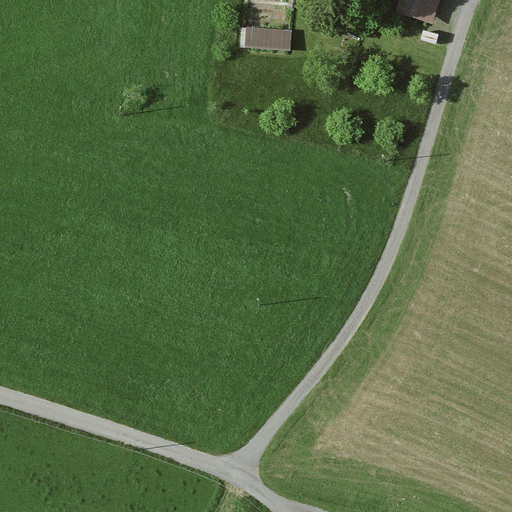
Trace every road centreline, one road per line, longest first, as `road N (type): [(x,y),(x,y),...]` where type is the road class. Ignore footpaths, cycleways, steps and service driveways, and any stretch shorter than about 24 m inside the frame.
road 1 (track): [(469,0),(400,237),(368,298),(239,477)]
road 2 (unclassified): [(286,507),(239,477),(0,396)]
